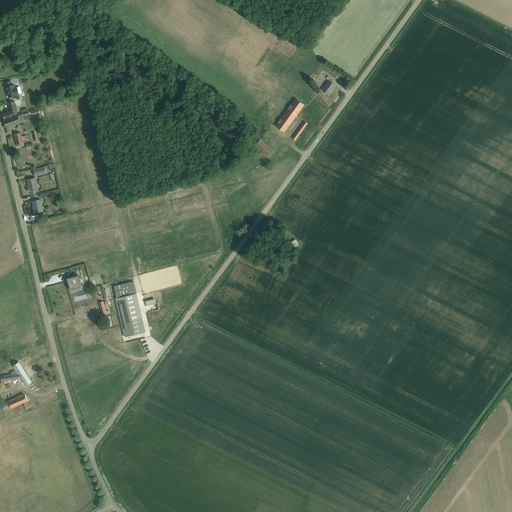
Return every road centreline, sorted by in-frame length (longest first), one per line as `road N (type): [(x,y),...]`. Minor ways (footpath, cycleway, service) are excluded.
road 1 (unclassified): [(87,446),(420,0)]
road 2 (unclassified): [(87,446),(62,378),(0,125)]
